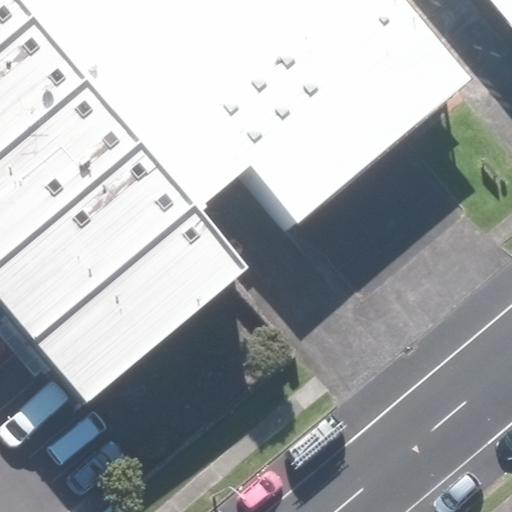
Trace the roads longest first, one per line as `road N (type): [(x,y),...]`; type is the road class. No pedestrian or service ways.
road 1 (unclassified): [(511,358),(329,511)]
road 2 (unknown): [(386,0),(511,153)]
